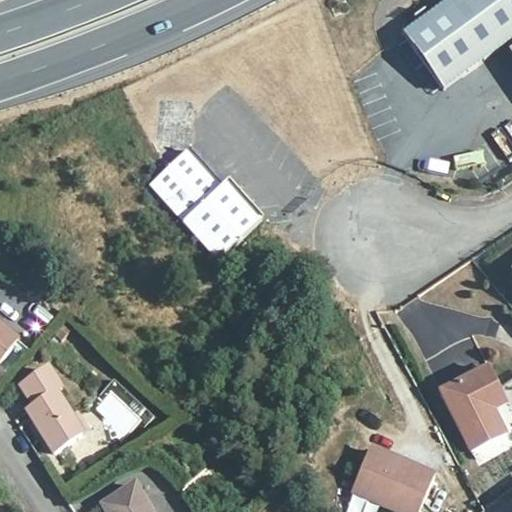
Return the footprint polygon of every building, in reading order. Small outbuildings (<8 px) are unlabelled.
[(511,6),(507,0),(448,0),(406,30),(441,84),(505,43),(511,52),(511,6)] [(452,102),(469,90),(462,79),(445,91),(452,102)] [(186,156),(150,191),(218,265),(264,223),(230,186),(223,193),(186,156)] [(0,328),(0,365),(18,343),(0,328)] [(45,369),(12,393),(53,453),(80,434),(53,392),(57,389),(45,369)] [(506,445),(494,421),(488,409),(502,401),(490,377),(445,402),(477,462),(506,445)] [(488,409),(494,421),(509,411),(502,401),(488,409)] [(373,445),(353,486),(407,511),(416,511),(435,474),(373,445)] [(136,511),(128,497),(101,511),(136,511)]
